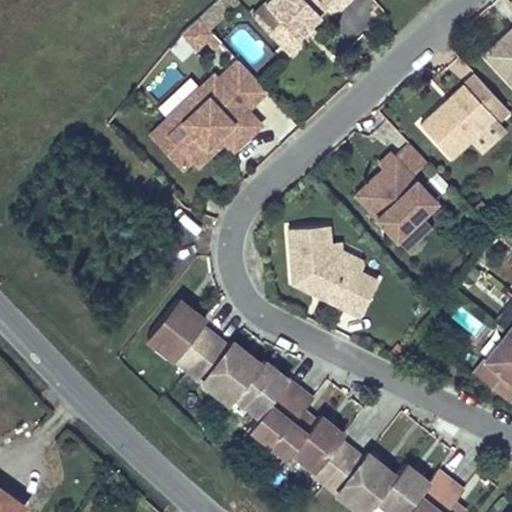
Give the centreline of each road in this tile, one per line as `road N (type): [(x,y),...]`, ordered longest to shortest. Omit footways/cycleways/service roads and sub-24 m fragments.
road 1 (residential): [(511,429),(265,312),(240,289),(231,244),(248,193),(458,0)]
road 2 (secondary): [(0,309),(207,511)]
